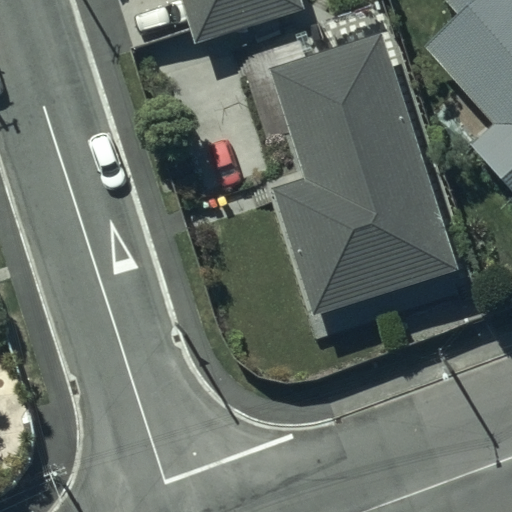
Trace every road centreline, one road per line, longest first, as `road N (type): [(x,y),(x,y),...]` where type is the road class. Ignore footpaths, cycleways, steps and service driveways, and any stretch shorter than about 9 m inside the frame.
road 1 (residential): [(9,0),(177,511)]
road 2 (residential): [(511,456),(366,511)]
